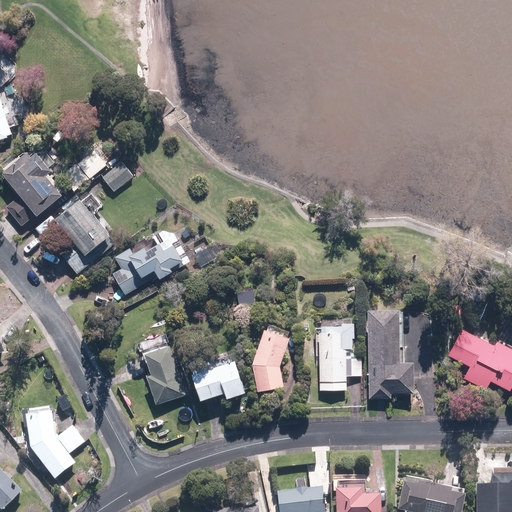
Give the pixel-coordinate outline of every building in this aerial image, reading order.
[(0,88),(9,79),(0,69),(0,88)] [(0,139),(10,136),(0,106),(0,139)] [(106,166),(94,152),(78,165),(76,163),(59,178),(72,193),(106,166)] [(25,157),(1,176),(20,199),(8,209),(22,226),(34,216),(35,217),(59,198),(42,177),(48,173),(35,157),(29,162),(25,157)] [(121,164),(104,178),(114,191),(131,177),(121,164)] [(77,203),(55,221),(73,244),(61,254),(77,273),(112,245),(77,203)] [(162,232),(115,259),(122,270),(114,275),(125,294),(180,263),(162,232)] [(216,258),(208,247),(191,258),(199,270),(216,258)] [(254,305),(251,292),(234,295),(237,309),(254,305)] [(394,313),(366,314),(369,398),(390,397),(390,394),(412,394),(411,364),(396,365),(394,313)] [(349,329),(317,330),(319,390),(345,389),(345,376),(360,375),(359,357),(350,357),(349,329)] [(511,379),(511,358),(460,332),(447,356),(468,367),(463,377),(484,387),(487,380),(507,390),(511,379)] [(285,341),(263,334),(252,366),(257,391),(281,387),(277,364),(285,341)] [(184,395),(167,348),(143,357),(151,379),(148,380),(156,404),(184,395)] [(231,363),(191,377),(199,401),(224,393),(225,399),(241,394),(231,363)] [(50,408),(24,412),(29,449),(54,481),(73,466),(66,457),(83,443),(72,429),(55,442),(50,408)] [(0,470),(0,507),(2,509),(20,491),(0,470)] [(488,488),(473,489),(474,511),(511,511),(511,497),(511,480),(488,482),(488,488)] [(403,485),(397,511),(399,511),(459,511),(463,498),(403,485)] [(276,495),(278,511),(322,511),(320,490),(276,495)] [(335,493),(335,511),(378,511),(378,497),(360,497),(359,492),(335,493)]
